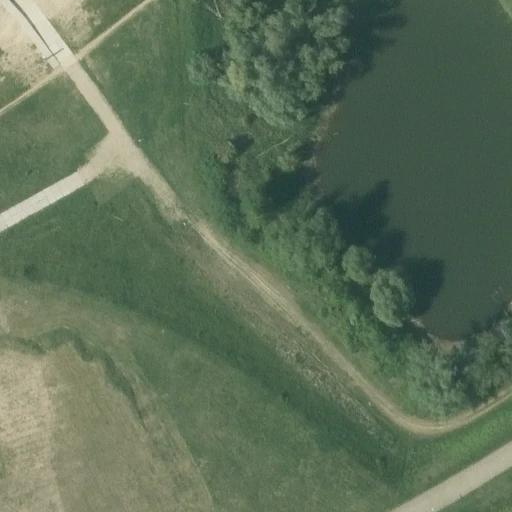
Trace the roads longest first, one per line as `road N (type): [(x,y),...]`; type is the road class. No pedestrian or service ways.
road 1 (track): [(129,148),(224,272),(304,324),(360,380)]
road 2 (track): [(511,387),(462,422),(418,425),(360,380)]
road 3 (track): [(27,6),(129,148)]
road 4 (track): [(0,220),(129,148)]
